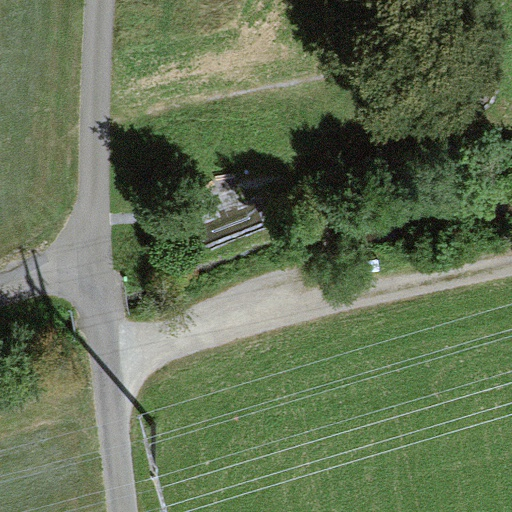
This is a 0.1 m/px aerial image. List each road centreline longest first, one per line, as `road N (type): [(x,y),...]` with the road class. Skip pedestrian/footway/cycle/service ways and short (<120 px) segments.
road 1 (track): [(132,511),(100,253),(101,0)]
road 2 (track): [(511,277),(247,327),(115,376)]
